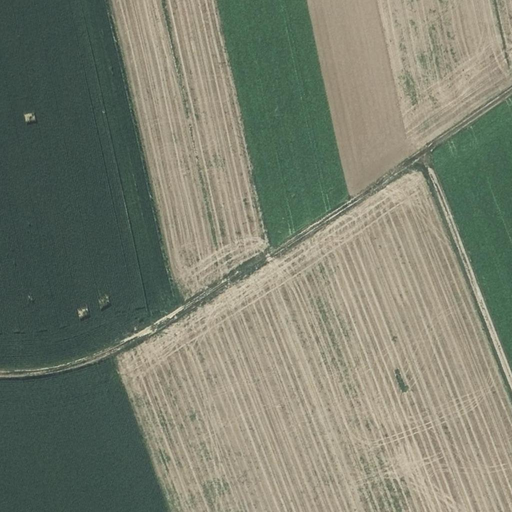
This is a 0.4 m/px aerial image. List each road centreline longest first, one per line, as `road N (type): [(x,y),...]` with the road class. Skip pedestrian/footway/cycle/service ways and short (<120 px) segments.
road 1 (track): [(0,375),(101,361),(511,91)]
road 2 (track): [(511,375),(428,152)]
